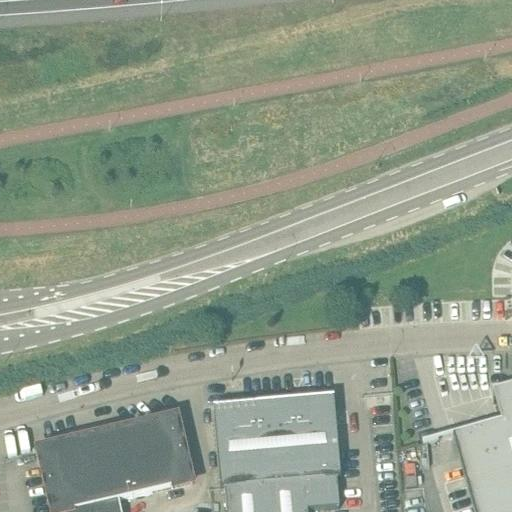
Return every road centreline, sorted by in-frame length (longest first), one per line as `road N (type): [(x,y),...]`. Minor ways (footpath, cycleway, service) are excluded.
road 1 (secondary): [(0,345),(182,293),(511,164)]
road 2 (secondary): [(511,131),(129,276),(0,301)]
road 3 (unclassified): [(0,415),(214,362),(356,343),(511,336)]
